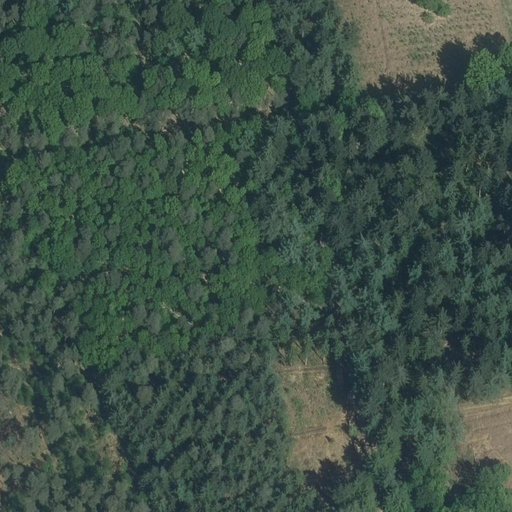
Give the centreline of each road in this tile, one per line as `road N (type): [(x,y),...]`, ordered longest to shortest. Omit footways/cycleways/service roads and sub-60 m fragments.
road 1 (track): [(377,511),(296,130)]
road 2 (track): [(0,185),(152,511)]
road 3 (track): [(296,130),(0,173)]
road 4 (track): [(511,92),(296,130)]
road 5 (track): [(296,130),(265,0)]
